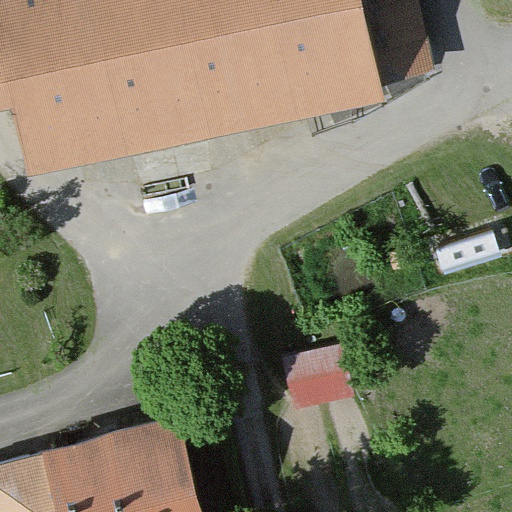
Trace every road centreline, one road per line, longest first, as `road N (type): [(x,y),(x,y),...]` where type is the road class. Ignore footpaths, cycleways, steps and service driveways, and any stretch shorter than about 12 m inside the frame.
road 1 (unclassified): [(511,41),(199,242)]
road 2 (track): [(264,511),(199,242)]
